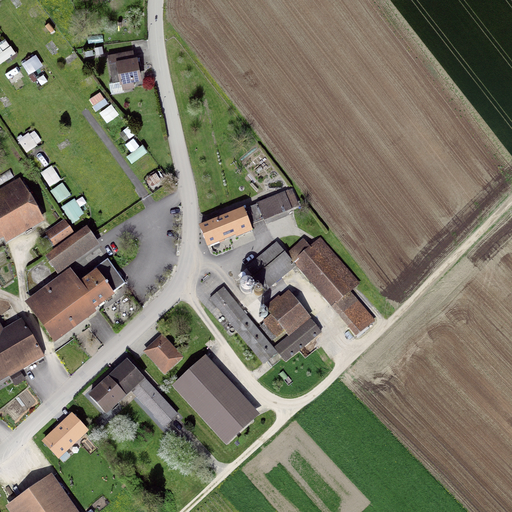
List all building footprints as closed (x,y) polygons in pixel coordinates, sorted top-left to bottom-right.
[(131,79),(138,78),(135,59),(134,59),(132,52),(107,56),(112,82),(121,81),(122,88),(132,86),(131,79)] [(39,218),(40,218),(19,181),(0,191),(0,237),(38,215),(39,218)] [(250,229),(248,225),(289,208),(285,199),(292,196),(290,192),(243,211),(200,229),(207,247),(250,229)] [(46,236),(54,248),(73,235),(65,223),(46,236)] [(54,269),(93,242),(85,230),(46,257),(54,269)] [(265,292),(295,267),(276,245),(246,269),(265,292)] [(347,292),(310,250),(297,261),(334,303),(330,306),(355,336),(372,321),(347,292)] [(52,338),(124,285),(107,261),(94,270),(97,274),(80,287),(72,277),(31,306),(32,310),(52,338)] [(247,294),(249,294),(251,293),(253,291),(254,289),(254,287),(254,285),(253,282),(251,281),(249,280),(246,280),(244,280),(242,282),(241,284),(240,286),(240,288),(241,290),(242,292),(244,294),(247,294)] [(275,355),(277,354),(223,289),(209,301),(262,366),(271,359),(274,362),(278,359),(275,355)] [(289,336),(308,319),(288,295),(268,311),(272,315),(264,322),(277,338),(285,331),(289,336)] [(263,318),(264,318),(266,317),(267,316),(267,315),(268,313),(267,312),(267,311),(265,310),(264,309),(263,309),(262,310),(260,310),(260,311),(259,313),(259,314),(260,315),(260,316),(261,317),(263,318)] [(285,363),(314,339),(321,333),(310,320),(274,350),(285,363)] [(0,376),(7,373),(6,371),(24,361),(28,367),(43,358),(24,326),(4,338),(0,331),(0,376)] [(180,359),(161,338),(145,353),(164,374),(180,359)] [(226,442),(255,415),(204,359),(174,386),(226,442)] [(130,390),(164,429),(176,418),(127,363),(104,385),(102,384),(95,391),(96,392),(90,397),(105,414),(130,390)] [(24,380),(19,374),(11,379),(14,386),(24,380)] [(11,511),(73,511),(50,479),(9,508),(11,511)]
